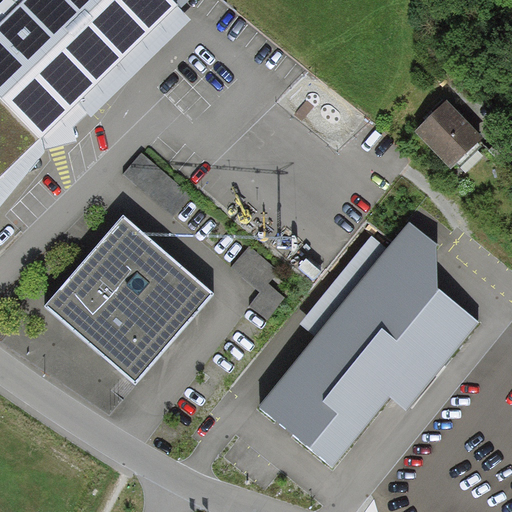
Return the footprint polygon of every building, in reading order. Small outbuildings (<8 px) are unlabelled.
[(178,6),(172,0),(24,0),(0,24),(0,92),(42,139),(79,103),(178,6)] [(0,206),(45,149),(42,139),(0,180),(0,24),(24,0),(3,0),(0,3),(0,206)] [(172,0),(178,6),(181,9),(189,0),(172,0)] [(91,116),(192,19),(181,9),(178,6),(79,103),(42,139),(45,149),(76,141),(74,127),(88,114),(91,116)] [(0,180),(42,139),(0,92),(0,180)] [(459,113),(447,101),(415,132),(451,167),(482,136),(459,113)] [(187,193),(138,152),(120,174),(168,215),(187,193)] [(211,293),(121,219),(45,310),(137,383),(211,293)] [(388,251),(373,238),(304,325),(319,337),(263,408),(289,428),(334,465),(388,398),(405,412),(478,323),(438,291),(436,245),(411,224),(388,251)] [(275,270),(246,247),(229,269),(256,291),(245,305),(264,320),(283,296),(266,283),(275,270)]
